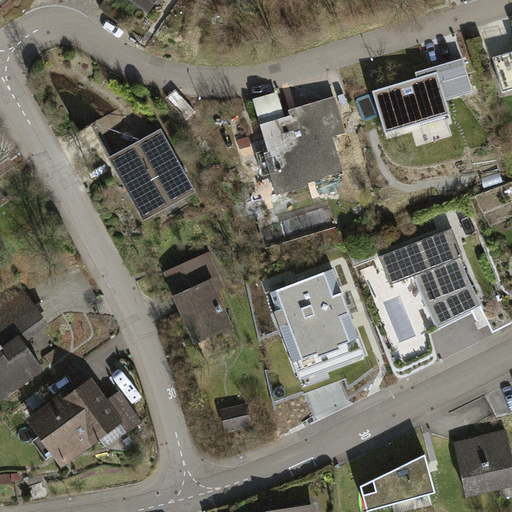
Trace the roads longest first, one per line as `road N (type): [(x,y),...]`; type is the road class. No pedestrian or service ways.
road 1 (residential): [(0,53),(49,27),(72,28),(153,73),(249,84),(511,2)]
road 2 (residential): [(0,80),(127,299),(195,493)]
road 3 (residential): [(511,352),(195,493)]
road 4 (residential): [(195,493),(72,511)]
